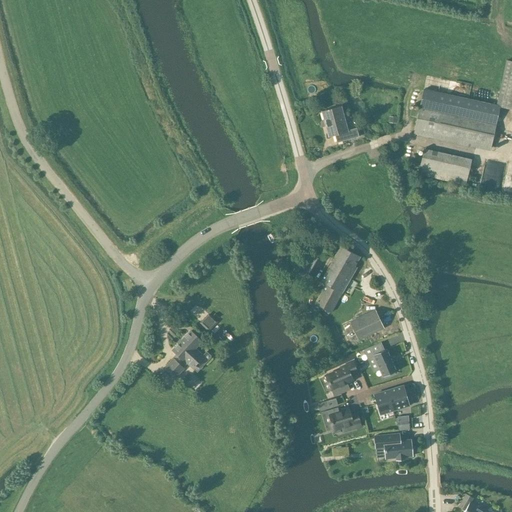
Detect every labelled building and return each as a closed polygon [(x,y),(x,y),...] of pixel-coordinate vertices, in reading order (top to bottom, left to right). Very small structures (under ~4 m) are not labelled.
[(495,106),(496,107),(511,110),(511,61),(506,60),(495,106)] [(422,91),(420,102),(413,135),(490,151),(497,119),(499,108),(422,91)] [(328,137),(334,135),(337,143),(359,137),(356,128),(347,130),(341,106),(321,112),(328,137)] [(419,148),(414,171),(464,180),(468,158),(419,148)] [(315,303),(323,307),(334,289),(331,287),(344,265),(342,263),(344,260),(346,262),(349,256),(347,255),(349,251),(340,246),(320,281),(325,284),(315,303)] [(334,289),(323,307),(331,312),(356,268),(354,267),(359,257),(349,251),(347,255),(349,256),(346,262),(344,260),(342,263),(344,265),(331,287),(334,289)] [(298,269),(302,271),(313,277),(323,261),(312,254),(307,263),(302,260),(298,269)] [(194,274),(184,281),(187,285),(197,278),(194,274)] [(351,323),(359,338),(382,327),(374,312),(351,323)] [(209,330),(217,322),(209,314),(200,323),(209,330)] [(195,349),(194,349),(201,342),(190,331),(172,350),(183,361),(184,360),(193,369),(196,366),(197,366),(198,365),(197,365),(204,358),(195,349)] [(380,343),(364,350),(368,358),(373,356),(383,377),(385,376),(386,377),(394,374),(393,373),(396,371),(386,349),(383,350),(380,343)] [(173,359),(165,367),(175,377),(183,369),(173,359)] [(326,376),(334,395),(349,389),(346,383),(352,380),(350,375),(357,373),(352,362),(340,367),(341,369),(326,376)] [(374,395),(380,414),(409,405),(403,386),(374,395)] [(335,399),(318,404),(320,410),(337,405),(335,399)] [(337,409),(328,411),(333,430),(342,427),(344,431),(360,426),(356,413),(350,415),(349,410),(338,413),(337,409)] [(399,431),(409,430),(409,421),(398,422),(399,431)] [(399,434),(375,436),(376,448),(385,447),(386,458),(396,457),(396,459),(404,459),(404,456),(412,456),(410,440),(399,441),(399,434)] [(340,448),(341,456),(349,455),(348,447),(340,448)] [(466,510),(464,511),(490,511),(491,510),(486,506),(484,510),(470,502),(472,498),(465,494),(458,506),(466,510)]
